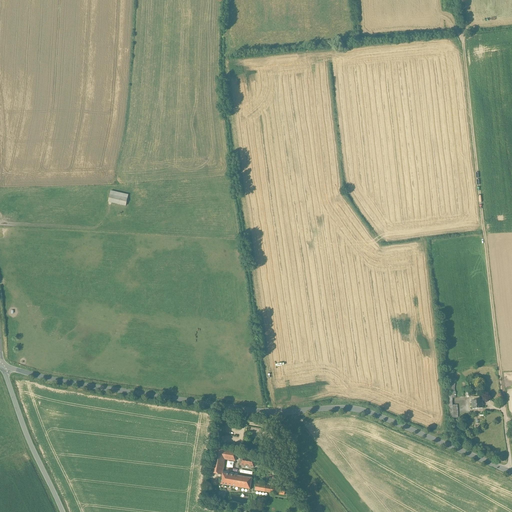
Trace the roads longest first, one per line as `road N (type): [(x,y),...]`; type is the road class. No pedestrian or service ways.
road 1 (unclassified): [(1,366),(270,412),(350,407),(511,472)]
road 2 (tertiary): [(1,366),(63,511)]
